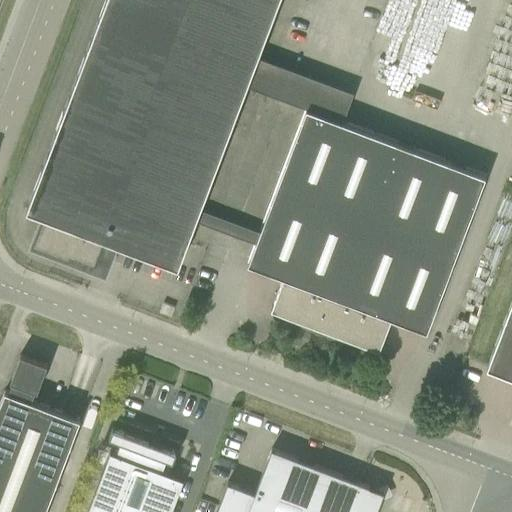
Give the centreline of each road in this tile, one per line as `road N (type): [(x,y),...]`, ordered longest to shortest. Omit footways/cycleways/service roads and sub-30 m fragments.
road 1 (residential): [(0,282),(487,468)]
road 2 (residential): [(0,129),(47,0)]
